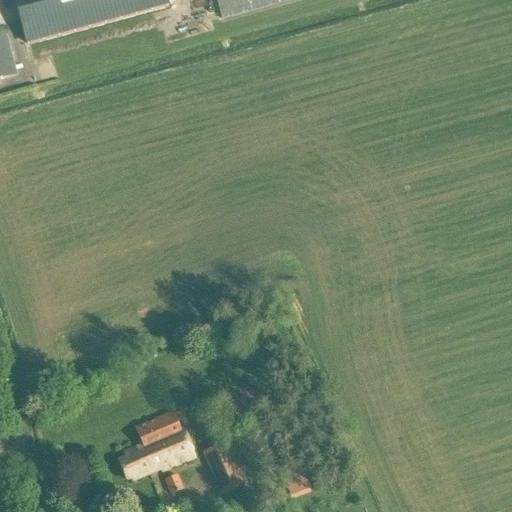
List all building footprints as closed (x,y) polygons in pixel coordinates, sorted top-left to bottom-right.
[(166,0),(15,0),(29,48),(169,8),(166,0)] [(215,0),(222,23),(303,0),(215,0)] [(0,81),(16,77),(5,39),(0,40),(0,81)] [(122,456),(124,461),(118,463),(126,483),(131,481),(132,483),(159,471),(161,474),(195,459),(183,429),(167,436),(159,420),(136,430),(144,446),(122,456)] [(203,456),(221,498),(248,486),(241,470),(250,466),(244,452),(233,457),(228,445),(203,456)] [(304,473),(284,479),(292,502),(311,495),(304,473)] [(178,477),(165,483),(171,498),(184,492),(178,477)]
